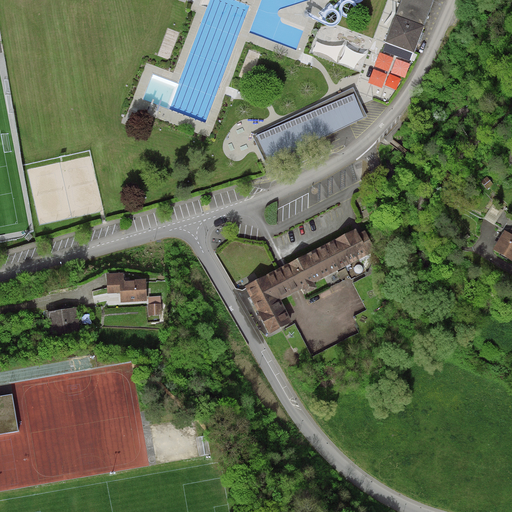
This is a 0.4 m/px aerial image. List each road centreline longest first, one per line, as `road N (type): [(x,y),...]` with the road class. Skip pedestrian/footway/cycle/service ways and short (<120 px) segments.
road 1 (residential): [(190,224),(319,443),(373,489),(421,511)]
road 2 (residential): [(190,224),(275,193),(359,148),(423,67),(453,0)]
road 3 (residential): [(0,274),(190,224)]
